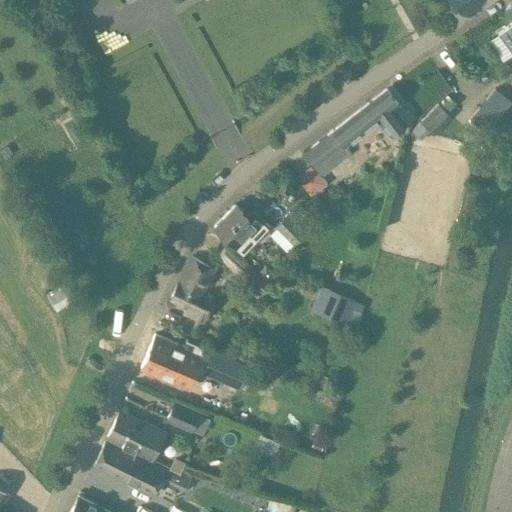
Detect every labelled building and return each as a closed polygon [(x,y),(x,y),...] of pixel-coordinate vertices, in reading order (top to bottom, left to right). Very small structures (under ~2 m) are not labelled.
[(511,2),(505,8),(511,17),(511,23),(498,34),(511,53),(511,52),(511,2)] [(387,88),(334,129),(304,152),(319,174),(351,152),(345,144),(378,118),(390,134),(405,122),(393,107),(398,103),(387,88)] [(484,133),(511,101),(495,88),(468,120),(484,133)] [(438,102),(419,121),(432,133),(451,114),(438,102)] [(494,139),(509,142),(511,125),(511,122),(498,120),(494,139)] [(476,144),(471,161),(467,179),(477,182),(485,147),(476,144)] [(250,211),(246,215),(235,204),(213,226),(237,249),(242,254),(267,228),(250,211)] [(306,233),(287,214),(275,225),(294,245),(306,233)] [(218,257),(261,295),(271,284),(228,246),(218,257)] [(202,294),(214,269),(190,259),(173,295),(172,299),(187,307),(184,314),(203,323),(214,299),(202,294)] [(71,301),(61,284),(45,293),(56,310),(71,301)] [(311,310),(356,330),(363,304),(320,286),(311,310)] [(141,368),(169,381),(171,377),(191,386),(197,371),(201,373),(211,349),(187,339),(184,348),(155,335),(141,368)] [(201,373),(240,389),(249,366),(211,349),(201,373)] [(200,412),(174,400),(165,421),(191,432),(200,412)] [(149,426),(120,412),(107,437),(137,452),(149,458),(162,432),(149,426)] [(165,471),(133,456),(106,442),(94,465),(94,466),(122,479),(153,495),(165,471)] [(12,511),(13,511),(3,504),(3,500),(9,492),(0,486),(0,511),(12,511)] [(78,496),(70,511),(111,511),(108,511),(78,496)]
